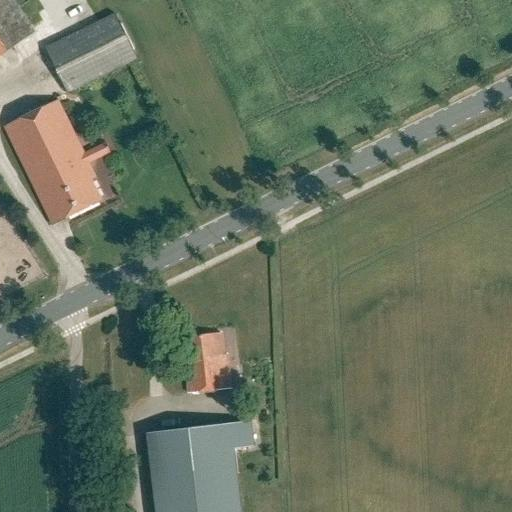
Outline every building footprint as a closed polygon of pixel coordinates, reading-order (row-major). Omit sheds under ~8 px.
[(0,0),(0,58),(8,53),(36,34),(13,0),(0,0)] [(139,59),(116,15),(47,50),(70,94),(139,59)] [(89,165),(110,155),(106,146),(84,156),(58,102),(4,128),(52,227),(103,203),(93,183),(96,181),(89,165)] [(224,330),(184,334),(190,393),(233,388),(230,353),(226,354),(224,330)] [(230,427),(150,436),(158,511),(239,511),(232,448),(252,445),(249,425),(230,427)]
